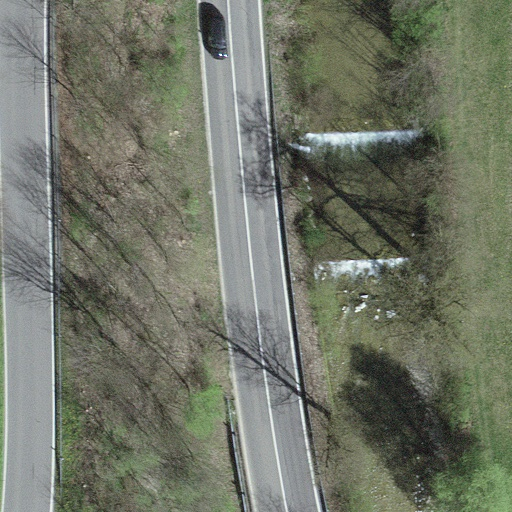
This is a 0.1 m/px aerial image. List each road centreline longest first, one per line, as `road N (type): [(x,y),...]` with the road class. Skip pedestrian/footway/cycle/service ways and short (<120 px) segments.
road 1 (primary): [(288,511),(260,348),(229,0)]
road 2 (tertiary): [(22,0),(32,372),(27,511)]
